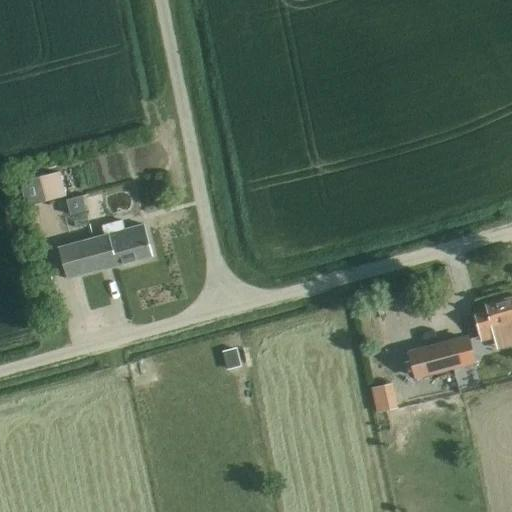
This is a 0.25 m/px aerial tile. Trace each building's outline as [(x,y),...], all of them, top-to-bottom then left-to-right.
[(59,172),(19,183),(26,207),(66,196),(59,172)] [(81,196),(66,200),(70,215),(85,211),(81,196)] [(104,235),(58,248),(66,279),(152,256),(143,224),(124,229),(121,220),(101,226),(104,235)] [(487,311),(474,314),(481,341),(495,337),(495,340),(511,335),(511,334),(511,335),(511,334),(511,297),(486,304),(487,311)] [(415,374),(453,364),(477,358),(471,334),(409,350),(415,374)] [(220,341),(225,359),(240,355),(234,337),(220,341)] [(418,378),(421,389),(444,383),(441,372),(418,378)] [(377,412),(394,408),(389,385),(372,389),(377,412)]
